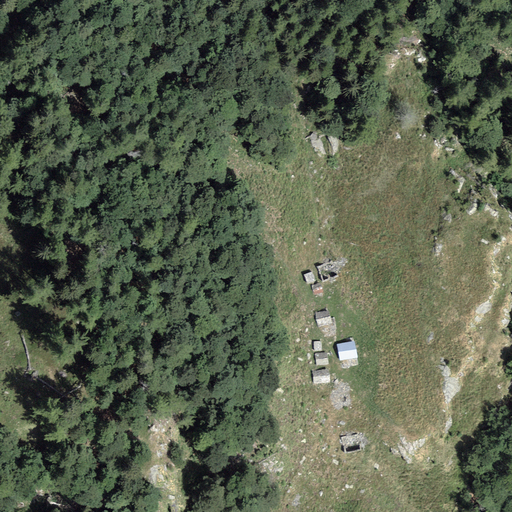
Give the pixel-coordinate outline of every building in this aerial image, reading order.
[(313,273),(305,276),(308,285),(316,282),(313,273)] [(320,284),(312,287),(314,294),(322,290),(320,284)] [(329,313),(317,315),(319,328),(331,326),(329,313)] [(356,343),(338,346),(341,363),(358,360),(356,343)] [(328,353),(316,355),(317,365),(329,364),(328,353)] [(329,371),(314,372),(316,386),(331,385),(329,371)]
